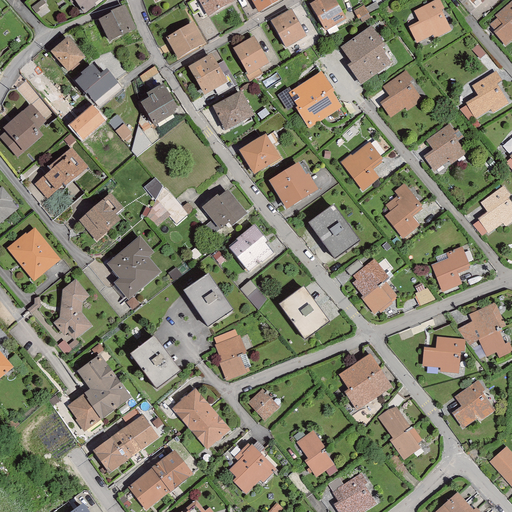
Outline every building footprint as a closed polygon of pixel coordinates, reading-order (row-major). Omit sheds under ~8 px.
[(36,13),(40,10),(38,8),(45,3),(43,0),(42,0),(32,7),(36,13)] [(75,0),(83,10),(96,0),(75,0)] [(199,0),(208,14),(231,1),(230,0),(199,0)] [(253,0),(259,10),(275,0),(253,0)] [(325,29),(344,19),(333,0),(322,0),(312,6),(325,29)] [(365,0),(362,2),(369,14),(379,8),(375,0),(365,0)] [(359,19),(369,14),(362,2),(352,7),(359,19)] [(417,40),(447,26),(439,10),(442,8),(439,2),(417,12),(423,24),(412,29),(417,40)] [(511,2),(497,16),(506,26),(497,33),(504,43),(511,36),(511,2)] [(111,41),(122,36),(121,34),(133,28),(123,8),(111,13),(112,16),(102,21),(111,41)] [(285,46),(304,36),(291,12),(272,22),(285,46)] [(178,56),(201,43),(192,26),(169,39),(178,56)] [(361,81),(387,63),(376,47),(380,44),(370,30),(344,49),(355,65),(351,68),(361,81)] [(257,66),(266,61),(253,39),(235,50),(247,71),(257,66)] [(68,71),(83,58),(67,40),(52,53),(68,71)] [(283,60),(290,57),(286,49),(279,53),(283,60)] [(204,93),(214,88),(212,84),(223,78),(212,58),(191,70),(204,93)] [(250,81),(262,74),(257,66),(247,71),(245,73),(250,81)] [(143,83),(158,72),(155,67),(139,77),(143,83)] [(95,99),(113,85),(106,77),(91,70),(77,82),(86,92),(88,90),(95,99)] [(408,107),(417,101),(405,83),(409,80),(405,74),(385,88),(392,97),(383,103),(391,114),(406,104),(408,107)] [(218,95),(234,86),(227,75),(223,78),(212,84),(218,95)] [(309,125),(336,107),(327,93),(331,91),(321,76),(292,94),(302,109),(300,111),(309,125)] [(475,116),(503,98),(494,84),(498,82),(494,76),(475,88),(481,97),(467,105),(475,116)] [(154,124),(172,113),(171,111),(175,108),(162,88),(148,96),(151,100),(143,105),(154,124)] [(226,129),(252,116),(240,95),(215,108),(226,129)] [(23,115),(35,130),(42,123),(43,123),(31,108),(23,115)] [(82,138),(103,121),(93,109),(72,127),(82,138)] [(265,138),(289,123),(279,111),(254,128),(262,140),(265,138)] [(39,135),(35,130),(23,115),(10,125),(6,129),(8,132),(23,150),(39,135)] [(123,141),(131,133),(123,124),(115,132),(123,141)] [(450,160),(462,152),(450,135),(452,133),(447,127),(429,141),(437,151),(427,158),(432,165),(446,155),(450,160)] [(16,155),(23,150),(8,132),(2,137),(16,155)] [(69,136),(64,140),(70,146),(75,142),(69,136)] [(254,172),(278,159),(265,138),(262,140),(242,152),(254,172)] [(379,159),(369,146),(351,159),(350,157),(343,163),(362,188),(376,178),(368,167),(379,159)] [(47,176),(57,187),(63,182),(75,171),(74,170),(79,166),(68,153),(50,169),(52,172),(47,176)] [(287,208),(314,191),(298,165),(271,182),(287,208)] [(57,187),(47,176),(46,175),(35,184),(48,199),(59,189),(57,187)] [(403,236),(416,225),(408,215),(419,206),(404,187),(397,192),(403,199),(399,203),(401,206),(388,216),(403,236)] [(182,208),(163,188),(148,216),(156,228),(169,216),(176,224),(194,209),(188,202),(182,208)] [(504,223),(511,216),(511,208),(504,197),(506,196),(502,189),(484,203),(491,213),(481,220),(486,227),(500,217),(504,223)] [(10,200),(2,190),(0,191),(0,221),(15,209),(9,201),(10,200)] [(244,214),(226,193),(217,201),(215,198),(203,208),(212,219),(220,228),(229,221),(231,224),(244,214)] [(97,237),(116,220),(111,214),(116,210),(107,199),(83,220),(97,237)] [(334,258),(358,242),(333,207),(310,224),(334,258)] [(136,209),(126,217),(134,226),(143,217),(136,209)] [(211,236),(220,228),(212,219),(203,227),(211,236)] [(248,270),(270,252),(262,244),(266,241),(254,227),(240,238),(242,241),(232,250),(248,270)] [(34,279),(58,260),(34,231),(11,250),(34,279)] [(128,295),(156,272),(144,257),(150,252),(139,240),(110,265),(123,280),(118,284),(128,295)] [(443,290),(459,283),(454,270),(467,265),(461,249),(449,254),(450,259),(434,266),(443,290)] [(377,286),(388,300),(390,302),(397,296),(371,264),(357,274),(361,279),(369,272),(379,284),(377,286)] [(174,281),(182,275),(176,267),(168,273),(174,281)] [(374,311),(388,300),(377,286),(379,284),(369,272),(361,279),(355,283),(366,297),(364,298),(374,311)] [(208,327),(233,311),(208,276),(184,292),(208,327)] [(251,281),(241,289),(258,309),(268,300),(251,281)] [(74,338),(89,326),(79,314),(80,302),(87,296),(75,282),(65,291),(62,318),(56,323),(64,333),(68,330),(74,338)] [(305,339),(328,322),(304,288),(280,305),(305,339)] [(420,306),(435,299),(427,288),(415,293),(420,306)] [(486,354),(503,345),(498,332),(507,327),(495,301),(469,314),(473,320),(457,329),(469,346),(479,339),(486,354)] [(459,340),(452,324),(432,332),(438,339),(459,340)] [(226,377),(244,371),(238,355),(244,353),(235,330),(214,338),(223,362),(221,363),(226,377)] [(156,389),(180,371),(154,337),(130,355),(156,389)] [(72,349),(79,343),(75,339),(68,345),(72,349)] [(463,350),(463,341),(459,340),(438,339),(437,353),(424,352),(423,363),(443,364),(442,368),(456,369),(458,350),(463,350)] [(478,358),(486,355),(486,354),(479,339),(469,346),(478,358)] [(0,375),(11,367),(0,354),(0,375)] [(357,408),(389,387),(369,357),(341,375),(351,390),(347,393),(357,408)] [(84,429),(128,397),(99,358),(80,371),(94,391),(87,396),(74,405),(72,407),(80,418),(78,420),(84,429)] [(87,396),(94,391),(80,371),(72,377),(87,396)] [(479,419),(492,410),(479,392),(483,389),(477,382),(456,398),(464,409),(454,416),(462,427),(477,416),(479,419)] [(210,444),(227,429),(194,391),(175,409),(207,447),(210,444)] [(393,412),(405,399),(397,391),(386,406),(393,412)] [(264,417),(276,407),(262,392),(250,402),(264,417)] [(72,407),(74,405),(66,393),(59,398),(68,410),(72,407)] [(53,406),(60,401),(56,396),(49,401),(53,406)] [(165,414),(174,406),(168,398),(159,405),(165,414)] [(129,427),(142,417),(135,407),(121,417),(129,427)] [(404,457),(417,447),(405,430),(409,428),(396,410),(381,419),(395,439),(392,441),(404,457)] [(116,465),(156,436),(142,417),(129,427),(95,451),(105,464),(112,460),(116,465)] [(12,430),(19,424),(14,418),(7,425),(12,430)] [(316,474),(331,463),(322,450),(323,449),(312,433),(299,443),(309,459),(307,461),(316,474)] [(189,473),(199,465),(176,437),(166,445),(189,473)] [(205,466),(218,454),(210,444),(207,447),(197,456),(205,466)] [(240,462),(253,450),(251,448),(249,445),(235,458),(240,462)] [(511,456),(506,449),(492,462),(511,484),(511,456)] [(253,450),(240,462),(231,471),(238,478),(236,480),(245,490),(269,466),(253,450)] [(153,501),(189,473),(174,454),(130,488),(142,503),(150,497),(153,501)] [(401,475),(408,471),(396,454),(387,461),(401,475)] [(340,511),(349,511),(370,499),(361,485),(364,483),(360,476),(339,489),(346,500),(337,506),(340,511)] [(124,509),(130,504),(122,494),(121,495),(119,502),(124,509)] [(473,511),(472,511),(457,495),(437,511),(477,511),(476,510),(473,511)] [(268,511),(279,511),(282,509),(276,503),(268,511)]
